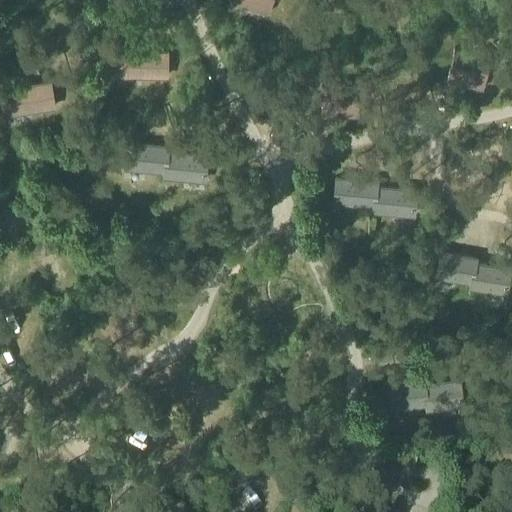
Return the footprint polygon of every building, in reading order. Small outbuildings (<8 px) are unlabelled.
[(233,0),(232,4),(268,15),(273,0),(233,0)] [(448,83),(483,91),(491,57),(455,50),(448,83)] [(116,76),(166,77),(166,52),(116,51),(116,76)] [(321,96),(322,118),(359,118),(359,82),(322,81),(321,96)] [(0,90),(4,115),(53,107),(49,82),(0,90)] [(125,168),(164,172),(167,151),(167,146),(127,143),(125,168)] [(167,151),(164,172),(164,177),(204,180),(206,155),(167,151)] [(333,202),(373,206),(376,186),(376,181),(336,177),(333,202)] [(376,186),(373,206),(372,211),(412,215),(415,189),(376,186)] [(436,277),(470,282),(474,262),(475,257),(440,251),(436,277)] [(474,262),(470,282),(469,287),(504,293),(509,268),(474,262)] [(139,322),(147,315),(131,298),(123,305),(139,322)] [(211,393),(219,383),(198,369),(191,380),(211,393)] [(425,404),(423,384),(423,379),(388,383),(391,408),(425,404)] [(423,384),(425,404),(426,409),(461,405),(458,379),(423,384)] [(0,440),(3,445),(17,435),(5,419),(0,422),(0,440)] [(258,456),(234,480),(250,496),(274,472),(258,456)]
